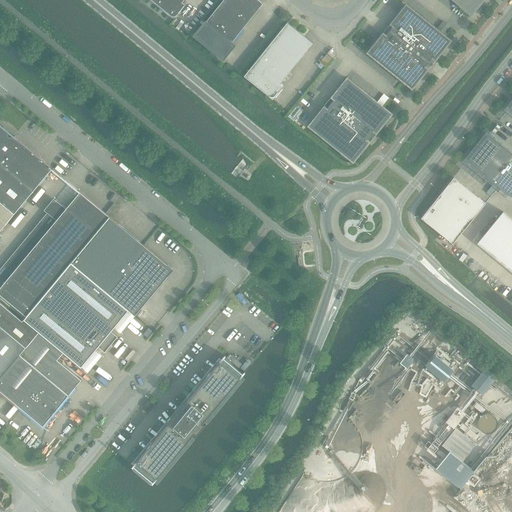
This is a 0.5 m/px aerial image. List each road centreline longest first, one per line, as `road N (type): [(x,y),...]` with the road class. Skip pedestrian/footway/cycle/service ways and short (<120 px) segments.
road 1 (unclassified): [(50,504),(234,281),(224,264)]
road 2 (unclassified): [(224,264),(35,491)]
road 3 (unclassified): [(224,264),(0,75)]
road 4 (secondary): [(277,152),(93,0)]
road 5 (unclassified): [(511,10),(364,186)]
road 6 (secondary): [(231,489),(271,436),(325,317)]
road 7 (unclassified): [(394,210),(511,56)]
